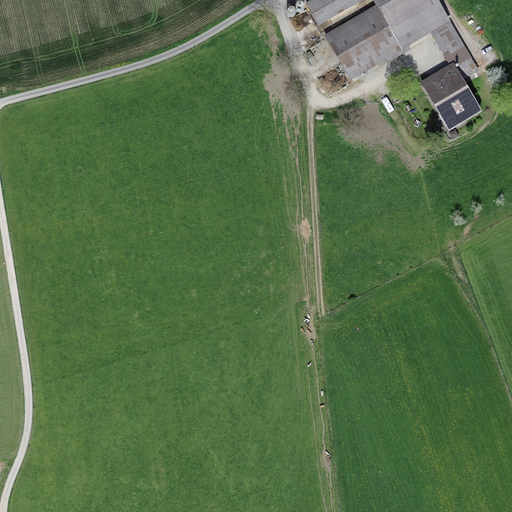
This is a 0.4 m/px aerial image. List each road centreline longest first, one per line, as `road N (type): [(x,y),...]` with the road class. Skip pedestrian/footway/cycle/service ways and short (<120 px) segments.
road 1 (track): [(0,207),(28,396),(26,436),(2,511)]
road 2 (unclassified): [(0,102),(172,52),(262,0)]
road 3 (unknown): [(270,0),(313,85),(335,101),(423,58)]
